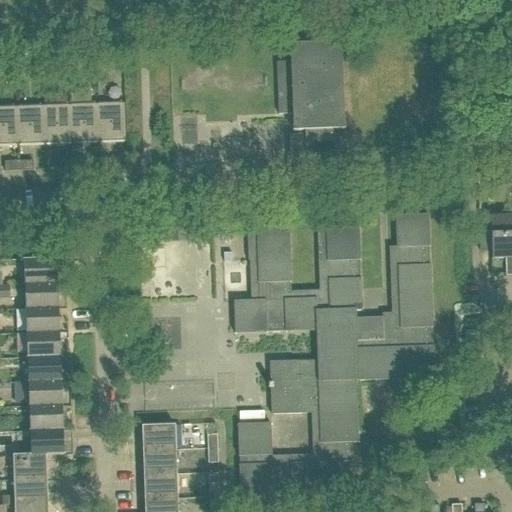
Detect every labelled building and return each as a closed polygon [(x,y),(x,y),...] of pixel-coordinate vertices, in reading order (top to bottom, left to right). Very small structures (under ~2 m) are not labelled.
[(341,174),(340,164),(351,164),(350,134),(346,135),(345,101),(342,44),(291,46),(289,46),(290,63),(276,64),(278,116),(292,116),(293,137),(290,137),(291,164),(288,164),(289,179),(303,178),(303,175),(341,174)] [(97,106),(98,144),(126,143),(125,105),(97,106)] [(71,145),(98,144),(97,106),(70,107),(71,145)] [(44,146),(71,145),(70,107),(43,108),(44,146)] [(17,147),(44,146),(43,108),(16,109),(17,147)] [(0,147),(17,147),(16,109),(0,109),(0,147)] [(113,169),(127,169),(127,159),(113,160),(113,169)] [(72,161),(73,170),(87,170),(86,160),(72,161)] [(59,171),(73,170),(72,161),(58,161),(59,171)] [(19,163),(19,172),(33,172),(33,162),(19,163)] [(5,173),(19,172),(19,163),(5,163),(5,173)] [(235,335),(316,332),(317,362),(355,360),(356,383),(434,380),(433,363),(428,217),(395,218),(396,249),(389,249),(391,319),(355,321),(355,313),(361,312),(358,230),(325,231),(327,262),(318,263),(319,293),(291,294),(288,222),(256,223),(256,224),(246,224),(248,262),(249,262),(251,303),(234,303),(235,335)] [(491,261),(492,261),(505,260),(506,277),(511,276),(511,217),(490,219),(491,261)] [(164,242),(177,242),(176,230),(164,230),(164,242)] [(25,287),(58,285),(57,261),(24,262),(25,287)] [(25,311),(59,310),(58,285),(25,287),(25,311)] [(210,324),(226,319),(222,305),(205,310),(210,324)] [(26,335),(59,334),(59,310),(25,311),(26,335)] [(27,360),(60,358),(59,334),(26,335),(27,360)] [(28,384),(61,383),(60,358),(27,360),(28,384)] [(358,445),(356,383),(355,360),(317,362),(286,363),(286,373),(270,374),(270,385),(268,385),(268,389),(270,389),(270,393),(271,417),(311,415),(312,456),(272,458),(270,425),(238,426),(241,499),(355,495),(353,445),(358,445)] [(29,408),(62,407),(61,383),(28,384),(29,408)] [(255,403),(231,404),(231,412),(256,410),(255,403)] [(30,432),(63,431),(62,407),(29,408),(30,432)] [(142,453),(176,452),(175,427),(141,428),(142,453)] [(46,456),(46,457),(64,456),(63,431),(30,432),(31,456),(31,457),(46,456)] [(208,451),(218,451),(217,437),(208,437),(208,451)] [(218,451),(208,451),(208,465),(218,464),(218,451)] [(143,477),(177,476),(176,452),(142,453),(143,477)] [(47,481),(46,457),(46,456),(31,457),(31,456),(13,457),(14,482),(47,481)] [(144,501),(177,500),(177,476),(143,477),(144,501)] [(14,506),(48,505),(47,481),(14,482),(14,506)] [(210,500),(219,499),(218,485),(209,486),(210,500)] [(219,511),(219,499),(210,500),(210,511),(219,511)] [(177,511),(177,500),(144,501),(144,511),(177,511)]
